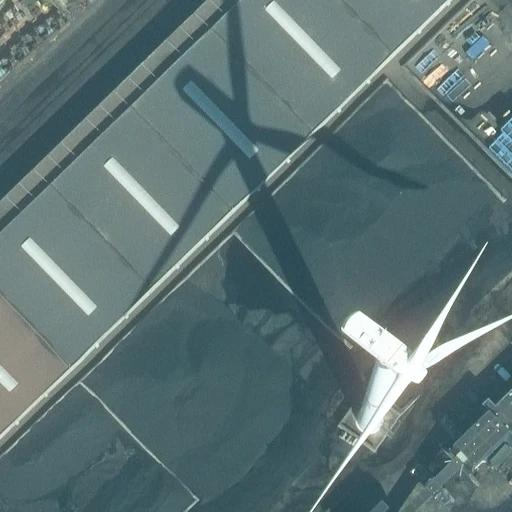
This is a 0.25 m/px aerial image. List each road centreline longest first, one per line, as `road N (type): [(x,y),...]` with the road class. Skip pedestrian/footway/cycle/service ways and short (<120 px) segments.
road 1 (unknown): [(511,5),(131,0),(0,121)]
road 2 (unknown): [(287,511),(511,319)]
